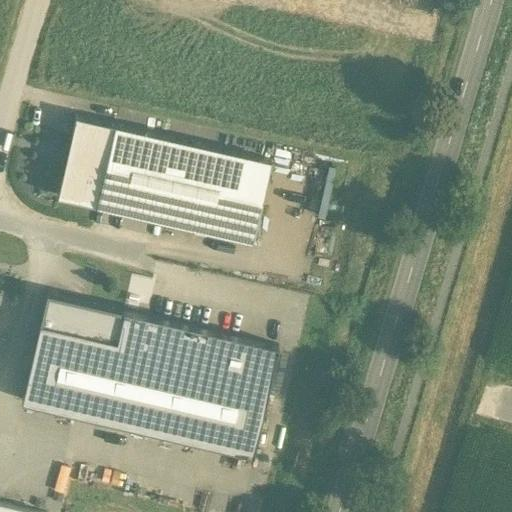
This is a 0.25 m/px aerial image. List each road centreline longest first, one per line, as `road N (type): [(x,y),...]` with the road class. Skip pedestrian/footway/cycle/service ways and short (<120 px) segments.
road 1 (tertiary): [(337,511),(489,0)]
road 2 (unclassified): [(0,221),(140,253)]
road 3 (unclassified): [(0,124),(36,0)]
